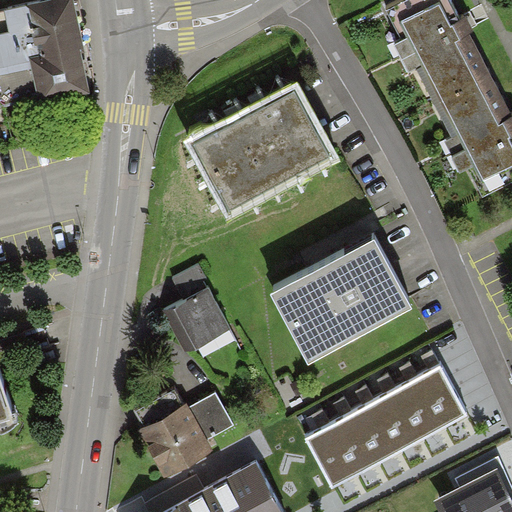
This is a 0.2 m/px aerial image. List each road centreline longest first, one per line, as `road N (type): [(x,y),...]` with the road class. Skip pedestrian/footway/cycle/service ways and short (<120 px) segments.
road 1 (tertiary): [(133,30),(79,511)]
road 2 (residential): [(511,431),(309,0)]
road 3 (residential): [(133,30),(220,18),(253,0)]
